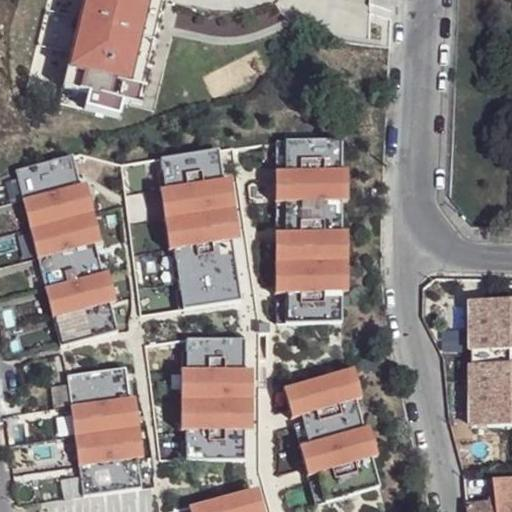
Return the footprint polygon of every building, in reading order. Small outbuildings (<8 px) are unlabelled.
[(81,0),(62,85),(88,91),(121,99),(124,100),(148,0),(81,0)] [(163,0),(148,0),(124,100),(139,104),(163,0)] [(342,142),(287,142),(286,324),(341,323),(342,142)] [(219,151),(160,160),(184,308),(239,299),(219,151)] [(72,156),(17,171),(61,346),(117,333),(72,156)] [(511,303),(472,303),(472,427),(511,426),(511,303)] [(243,340),(186,341),(188,461),(244,462),(243,340)] [(125,371),(67,378),(83,497),(140,489),(125,371)] [(379,487),(346,372),(284,390),(314,506),(379,487)] [(469,511),(511,511),(511,481),(496,483),(496,505),(469,508),(469,511)] [(193,506),(194,511),(254,511),(249,491),(193,506)]
